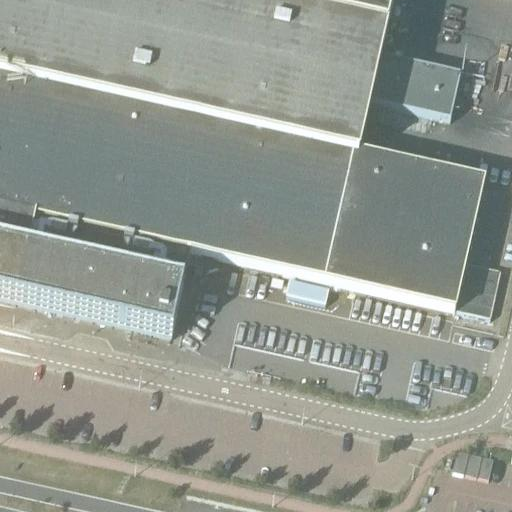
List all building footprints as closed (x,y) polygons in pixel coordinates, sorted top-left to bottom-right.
[(0,0),(0,302),(62,317),(131,332),(143,335),(150,337),(169,341),(175,317),(176,312),(178,303),(186,265),(188,259),(188,257),(197,259),(199,260),(202,268),(204,277),(207,276),(215,274),(217,273),(216,269),(214,263),(281,278),(281,279),(305,285),(329,290),(329,291),(330,291),(331,290),(335,291),(338,292),(338,291),(345,292),(353,294),(360,296),(378,300),(402,305),(417,309),(441,314),(452,317),(453,316),(471,320),(488,324),(499,276),(486,273),(503,197),(480,192),(481,189),(478,188),(474,187),(469,186),(452,182),(450,182),(416,174),(412,173),(370,164),(356,161),(357,153),(370,156),(375,132),(363,129),(363,127),(364,124),(368,107),(378,61),(387,20),(387,19),(388,19),(392,0),(0,0)] [(460,80),(378,61),(368,107),(449,126),(460,80)] [(287,285),(285,300),(324,309),(327,294),(326,294),(287,285)] [(451,475),(463,478),(468,458),(455,455),(451,475)] [(468,458),(463,478),(475,481),(480,460),(468,458)] [(492,463),(480,460),(475,481),(487,484),(492,463)]
